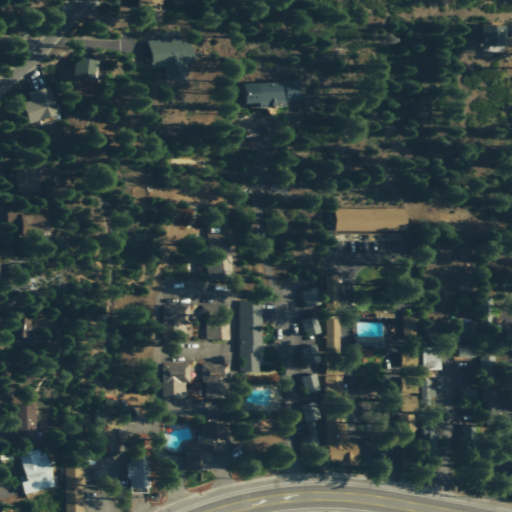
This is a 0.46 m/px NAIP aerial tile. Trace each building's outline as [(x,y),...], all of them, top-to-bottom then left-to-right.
[(503,24),(480,24),(480,51),(502,51),(503,24)] [(162,77),(186,75),(185,63),(191,63),(189,43),(179,44),(178,36),(146,39),(149,67),(161,66),(162,77)] [(96,59),(73,56),(71,75),(93,78),(96,59)] [(283,106),(283,100),(297,100),(297,81),(242,82),(242,102),(256,102),(256,107),(283,106)] [(25,92),(27,100),(20,102),(26,122),(55,114),(46,85),(25,92)] [(36,192),(36,162),(14,162),(13,192),(36,192)] [(16,213),(16,206),(5,206),(5,224),(17,224),(17,233),(43,233),(43,214),(16,213)] [(333,233),(405,233),(405,207),(333,208),(333,233)] [(203,280),(226,281),(226,272),(234,272),(234,262),(228,262),(229,245),(220,244),(221,233),(206,233),(205,244),(204,244),(203,280)] [(25,288),(24,263),(5,264),(6,289),(25,288)] [(336,275),(324,275),(324,310),(337,310),(336,275)] [(300,289),(304,307),(316,304),(313,287),(300,289)] [(185,336),(185,305),(162,304),(161,336),(185,336)] [(204,339),(226,339),(227,305),(213,305),(213,322),(204,321),(204,339)] [(9,340),(29,341),(30,316),(10,315),(9,340)] [(300,318),(303,335),(318,333),(315,316),(300,318)] [(402,333),(415,333),(414,316),(401,316),(402,333)] [(324,319),(325,344),(338,344),(337,319),(324,319)] [(459,356),(473,357),(475,324),(460,323),(459,356)] [(421,369),(439,370),(439,349),(421,349),(421,369)] [(161,398),(184,398),(184,383),(187,383),(187,363),(161,364),(161,398)] [(227,363),(200,364),(200,383),(204,383),(205,402),(225,402),(225,379),(227,379),(227,363)] [(318,390),(314,373),(301,376),(305,393),(318,390)] [(323,399),(341,399),(341,376),(324,375),(323,399)] [(419,406),(429,406),(429,397),(433,398),(433,387),(429,387),(429,380),(419,379),(419,406)] [(398,413),(411,414),(411,386),(398,386),(398,413)] [(473,388),(462,389),(462,399),(473,399),(473,388)] [(511,412),(509,397),(501,398),(499,388),(479,392),(486,425),(492,424),(495,436),(506,434),(505,429),(511,427),(511,412)] [(318,447),(311,420),(320,418),(315,399),(299,403),(307,434),(299,436),(303,451),(318,447)] [(33,405),(12,406),(13,438),(34,437),(33,405)] [(92,452),(113,452),(113,446),(100,446),(100,434),(104,434),(104,426),(100,426),(100,418),(110,418),(110,412),(93,412),(92,452)] [(414,415),(397,414),(396,435),(414,435),(414,415)] [(324,461),(354,462),(354,447),(344,447),(344,417),(324,416),(324,461)] [(184,471),(207,470),(207,447),(222,447),(222,458),(232,458),(232,431),(221,432),(221,421),(199,421),(200,441),(183,442),(184,471)] [(420,440),(431,439),(430,426),(419,426),(420,440)] [(52,486),(42,447),(17,454),(24,480),(19,481),(22,494),(52,486)] [(127,493),(149,493),(148,457),(126,458),(127,493)] [(64,511),(83,511),(82,467),(63,467),(64,511)]
